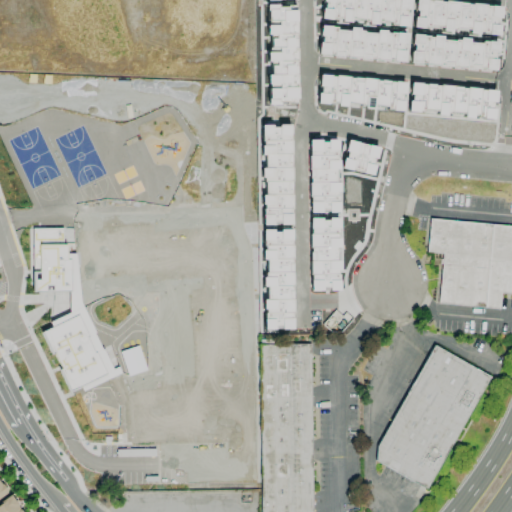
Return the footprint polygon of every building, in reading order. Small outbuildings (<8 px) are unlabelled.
[(265,0),(266,50),(265,50),(266,105),(299,104),(297,0),(265,0)] [(406,0),(321,0),(320,19),(349,21),(349,17),(367,18),(367,24),(377,25),(377,20),(389,21),(388,25),(405,26),(406,0)] [(500,6),(427,0),(413,0),(412,27),(428,29),(428,25),(441,25),(440,31),(451,32),(451,26),(467,28),(467,33),(497,35),(500,6)] [(317,55),(402,61),(404,33),(374,31),(319,27),(317,55)] [(408,64),(494,70),(496,42),(441,38),(441,36),(410,34),(408,64)] [(403,81),(317,75),(315,104),(401,109),(403,81)] [(494,88),(408,84),(406,115),(492,119),(494,88)] [(291,224),(289,125),(261,125),(262,195),(261,195),(261,225),(291,224)] [(308,214),(338,214),(337,138),(306,139),(308,214)] [(378,145),(344,139),(339,170),(373,176),(378,145)] [(310,216),(310,246),(309,246),(309,263),(319,264),(319,269),(326,269),(326,251),(335,251),(335,231),(338,231),(338,217),(310,216)] [(511,228),(430,220),(427,252),(443,253),(438,304),(500,310),(502,292),(511,293),(511,228)] [(77,293),(77,254),(65,254),(65,247),(62,238),(62,228),(32,228),(30,275),(33,275),(33,287),(35,291),(44,291),(45,291),(68,291),(68,313),(49,321),(49,328),(41,331),(41,337),(48,353),(54,353),(68,387),(80,387),(81,390),(109,369),(77,293)] [(291,228),(261,229),(264,330),(294,329),(291,228)] [(259,511),(259,345),(311,345),(312,511),(259,511)] [(435,347),(490,378),(427,490),(376,463),(376,446),(435,347)]
